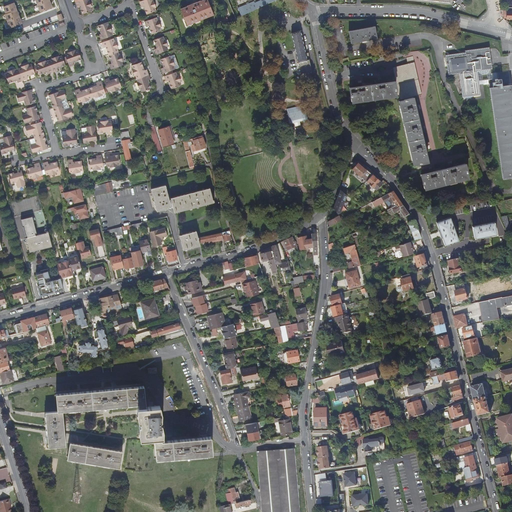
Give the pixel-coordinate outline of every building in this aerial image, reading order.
[(49,0),(35,0),(40,11),(52,7),(49,0)] [(88,1),(87,0),(79,0),(75,2),(77,7),(79,6),(80,5),(81,8),(80,8),(82,14),(92,11),(91,7),(88,1)] [(145,8),(144,8),(146,15),(156,11),(154,8),(152,1),(151,0),(144,0),(139,2),(141,7),(143,6),(144,6),(145,8)] [(207,0),(197,4),(181,10),(187,26),(215,16),(208,0),(207,0)] [(267,0),(248,8),(250,12),(266,5),(276,0),(267,0)] [(22,23),(14,3),(3,7),(6,14),(5,14),(10,28),(22,23)] [(506,8),(503,8),(503,13),(507,14),(507,18),(511,18),(511,11),(506,11),(506,8)] [(161,31),(160,27),(158,21),(157,17),(147,21),(144,22),(146,27),(148,26),(150,25),(150,28),(149,28),(151,34),(161,31)] [(112,36),(111,32),(109,26),(108,22),(98,26),(100,32),(101,32),(102,34),(101,35),(99,35),(100,40),(112,36)] [(349,31),(351,43),(377,39),(375,26),(349,31)] [(301,31),(292,34),(295,48),(303,83),(312,81),(310,73),(312,72),(309,61),(310,60),(309,53),(306,54),(301,31)] [(154,40),(156,46),(157,46),(158,48),(156,48),(154,49),(156,54),(168,50),(167,46),(164,40),(163,37),(154,40)] [(118,52),(117,49),(114,42),(113,39),(101,43),(103,48),(105,47),(107,47),(107,49),(106,49),(108,55),(118,52)] [(459,73),(477,71),(491,69),(492,69),(492,66),(489,49),(489,47),(465,50),(465,52),(445,55),(448,75),(459,73)] [(74,65),(73,62),(73,61),(75,60),(75,62),(82,60),(78,50),(75,51),(69,53),(65,55),(69,67),(74,65)] [(108,55),(111,61),(112,61),(112,63),(111,64),(109,64),(111,69),(116,68),(123,65),(121,62),(119,55),(118,52),(108,55)] [(52,59),(49,61),(53,72),(58,71),(57,68),(57,67),(59,66),(59,67),(65,65),(62,56),(59,57),(52,59)] [(175,69),(174,66),(172,60),(170,56),(161,60),(163,66),(164,65),(165,68),(164,68),(161,69),(163,74),(165,73),(175,69)] [(407,61),(408,64),(393,68),(400,100),(421,95),(414,63),(413,57),(406,58),(407,61)] [(39,75),(45,72),(45,71),(47,71),(47,72),(48,74),(53,72),(49,61),(45,62),(39,64),(36,65),(39,75)] [(146,70),(144,71),(143,71),(142,69),(143,68),(141,62),(132,66),(133,69),(135,76),(136,79),(148,75),(146,70)] [(22,68),(18,69),(22,81),(28,79),(27,76),(26,75),(28,74),(29,76),(35,73),(32,64),(28,65),(22,68)] [(8,83),(15,81),(14,80),(16,79),(17,80),(18,82),(22,81),(18,69),(15,70),(9,72),(5,73),(8,83)] [(477,71),(459,73),(462,97),(480,95),(477,71)] [(181,86),(179,82),(177,76),(176,72),(164,76),(166,81),(168,81),(169,80),(170,82),(169,83),(171,89),(181,86)] [(151,89),(149,83),(147,83),(147,81),(148,80),(150,80),(148,75),(136,79),(138,82),(140,89),(141,92),(151,89)] [(118,78),(112,80),(112,81),(110,82),(110,81),(109,79),(104,80),(108,92),(112,91),(118,89),(121,88),(120,84),(118,78)] [(96,83),(97,85),(97,86),(95,87),(95,86),(88,88),(92,98),(95,97),(102,95),(105,93),(101,81),(96,83)] [(358,84),(358,87),(350,88),(349,88),(350,97),(351,97),(352,102),(391,96),(395,96),(394,91),(395,91),(394,82),(393,82),(382,84),(381,81),(377,81),(378,84),(362,86),(361,84),(358,84)] [(489,87),(502,179),(511,177),(511,96),(510,84),(489,87)] [(78,103),(82,101),(88,99),(92,98),(88,88),(82,91),(83,92),(80,92),(80,91),(79,89),(74,91),(77,99),(78,103)] [(26,91),(17,94),(19,101),(24,100),(25,105),(35,103),(33,97),(32,97),(31,94),(32,94),(31,89),(26,91)] [(67,103),(65,97),(62,90),(49,95),(50,99),(52,99),(53,102),(51,103),(53,108),(63,105),(67,103)] [(419,127),(415,111),(418,110),(417,107),(414,108),(412,99),(404,101),(398,102),(412,161),(412,165),(418,164),(418,165),(427,163),(426,162),(424,150),(427,150),(426,146),(423,147),(421,135),(419,131),(422,130),(422,126),(419,127)] [(63,105),(53,108),(55,113),(57,113),(58,116),(56,117),(58,121),(72,116),(69,108),(67,103),(63,105)] [(27,113),(22,114),(25,123),(39,119),(38,114),(37,115),(36,111),(37,111),(36,105),(26,108),(27,113)] [(287,115),(289,125),(308,120),(307,116),(307,115),(306,111),(306,110),(305,110),(304,110),(304,106),(287,110),(288,114),(287,114),(287,115),(287,116),(287,115)] [(150,128),(154,127),(149,112),(145,113),(150,128)] [(107,131),(108,132),(108,134),(113,133),(111,121),(107,122),(101,123),(97,123),(99,133),(105,132),(105,131),(107,131)] [(34,138),(44,135),(42,130),(41,130),(40,127),(41,126),(40,122),(26,126),(28,134),(33,133),(34,138)] [(97,141),(94,126),(86,128),(87,133),(82,133),(83,143),(89,142),(89,141),(92,140),(92,142),(97,141)] [(160,137),(171,133),(170,132),(172,132),(171,127),(159,131),(160,137)] [(75,129),(66,131),(67,136),(62,136),(63,147),(69,146),(69,144),(73,144),(73,145),(77,144),(75,129)] [(121,141),(130,140),(128,131),(120,132),(121,141)] [(171,133),(160,137),(164,147),(174,144),(173,141),(172,139),(174,138),(173,133),(171,134),(171,133)] [(31,144),(33,153),(47,148),(46,144),(45,145),(44,141),(46,141),(44,135),(34,138),(35,143),(31,144)] [(11,136),(3,138),(4,143),(0,144),(0,147),(2,154),(8,153),(7,151),(10,150),(11,152),(15,151),(11,136)] [(183,142),(190,169),(194,168),(189,146),(191,146),(193,152),(206,147),(202,136),(183,142)] [(161,149),(157,138),(153,139),(156,151),(161,149)] [(131,143),(130,140),(121,141),(122,141),(125,161),(131,160),(129,149),(131,148),(130,143),(131,143)] [(118,155),(112,156),(112,157),(110,157),(110,156),(109,154),(104,155),(106,167),(109,166),(116,165),(120,165),(118,155)] [(96,156),(96,158),(96,159),(94,160),(94,159),(87,160),(89,170),(93,169),(99,168),(103,167),(101,157),(101,155),(96,156)] [(81,161),(75,162),(75,163),(73,163),(73,162),(72,160),(67,160),(67,163),(69,173),(72,172),(79,171),(83,171),(81,161)] [(57,162),(50,163),(51,164),(48,165),(48,164),(47,161),(42,163),(46,175),(49,174),(56,172),(59,171),(57,162)] [(360,161),(356,162),(358,164),(352,170),(366,181),(372,175),(363,167),(365,165),(360,161)] [(34,164),(35,166),(35,167),(33,168),(32,167),(26,169),(29,179),(33,177),(39,176),(42,175),(39,162),(34,164)] [(448,166),(448,168),(433,172),(432,170),(428,171),(429,174),(420,176),(421,177),(423,184),(425,190),(458,181),(467,178),(466,173),(464,164),(452,167),(451,165),(448,166)] [(17,187),(26,185),(21,170),(17,171),(17,173),(14,174),(14,172),(8,174),(11,184),(16,182),(17,187)] [(366,181),(366,182),(373,188),(379,181),(372,175),(366,181)] [(94,195),(104,193),(104,192),(112,191),(110,183),(95,187),(95,186),(92,186),(94,195)] [(171,199),(169,200),(165,186),(151,189),(157,211),(171,208),(173,207),(174,213),(213,203),(214,202),(214,200),(213,200),(210,188),(170,198),(171,199)] [(340,190),(347,195),(349,193),(342,186),(341,186),(339,189),(340,190)] [(80,189),(64,193),(65,198),(72,196),(74,204),(83,201),(80,189)] [(347,195),(340,190),(333,208),(338,214),(340,213),(345,202),(344,202),(347,195)] [(372,202),(375,200),(370,191),(367,193),(372,202)] [(398,208),(403,205),(393,191),(381,198),(384,202),(388,209),(396,205),(398,208)] [(370,203),(368,204),(371,209),(384,202),(381,198),(375,200),(372,202),(370,203)] [(89,217),(85,204),(73,208),(75,214),(78,213),(80,219),(89,217)] [(409,214),(403,205),(398,208),(396,205),(388,209),(387,210),(388,212),(392,210),(394,213),(399,210),(404,217),(409,214)] [(345,212),(347,216),(356,211),(353,207),(345,212)] [(23,228),(35,225),(32,216),(21,219),(23,228)] [(341,220),(341,219),(339,216),(327,223),(327,228),(341,220)] [(450,217),(436,222),(438,227),(445,245),(459,240),(450,217)] [(415,240),(421,238),(415,223),(414,221),(408,223),(415,240)] [(494,222),(472,226),(474,238),(496,234),(494,222)] [(37,233),(35,225),(23,228),(25,236),(27,236),(27,238),(26,238),(29,253),(52,247),(48,231),(46,232),(46,233),(37,235),(35,235),(35,234),(37,233)] [(123,234),(122,230),(121,227),(113,229),(114,232),(114,233),(116,232),(117,235),(123,234)] [(98,228),(89,231),(91,239),(94,238),(96,246),(102,244),(98,228)] [(160,241),(163,240),(162,238),(167,236),(165,228),(149,232),(153,247),(158,246),(161,245),(161,242),(160,241)] [(355,245),(355,246),(359,245),(357,236),(364,233),(363,229),(352,234),(355,245)] [(179,236),(183,250),(184,250),(200,246),(200,245),(197,237),(196,231),(179,236)] [(230,235),(231,235),(230,231),(222,233),(223,240),(223,242),(231,240),(230,235)] [(209,243),(223,240),(222,233),(199,238),(200,243),(208,242),(209,243)] [(308,253),(313,252),(312,244),(312,239),(308,240),(308,241),(307,241),(306,240),(306,236),(297,238),(300,250),(308,248),(308,253)] [(296,247),(296,246),(292,237),(283,241),(288,251),(296,247)] [(142,253),(151,250),(148,240),(139,242),(142,253)] [(413,252),(415,251),(413,245),(411,246),(410,242),(401,244),(395,246),(396,251),(401,250),(403,256),(413,253),(413,252)] [(281,263),(277,250),(275,245),(271,247),(272,251),(275,265),(281,263)] [(347,253),(356,250),(355,246),(355,245),(344,248),(345,253),(347,253)] [(84,246),(79,247),(83,263),(87,262),(86,261),(92,259),(90,250),(86,252),(84,246)] [(361,265),(356,250),(347,253),(350,252),(353,262),(349,263),(350,268),(361,265)] [(134,267),(143,265),(140,251),(131,253),(132,258),(134,267)] [(166,258),(168,258),(169,262),(178,260),(175,251),(166,253),(167,255),(166,255),(166,258)] [(278,276),(275,265),(272,251),(260,255),(262,260),(269,258),(273,275),(276,274),(277,276),(278,276)] [(113,270),(123,267),(121,255),(110,258),(110,260),(113,270)] [(246,267),(259,263),(257,255),(244,259),(246,267)] [(422,271),(429,268),(424,255),(415,257),(418,267),(421,267),(422,271)] [(78,256),(68,259),(69,261),(72,272),(76,271),(75,269),(81,268),(78,256)] [(134,268),(134,267),(132,258),(123,260),(125,269),(130,268),(131,271),(135,270),(134,268)] [(460,259),(449,261),(452,275),(463,273),(460,259)] [(73,276),(72,272),(69,261),(56,264),(59,275),(60,277),(67,276),(67,277),(73,276)] [(287,263),(281,264),(283,273),(289,271),(287,263)] [(106,277),(103,267),(90,271),(93,281),(106,277)] [(356,270),(345,273),(349,288),(360,285),(356,270)] [(224,284),(224,285),(227,284),(227,282),(236,280),(236,281),(241,280),(239,274),(223,278),(225,283),(224,284)] [(410,274),(401,277),(403,287),(397,289),(398,293),(405,291),(405,292),(414,289),(410,274)] [(155,291),(158,290),(169,287),(165,279),(153,283),(155,291)] [(197,280),(188,282),(189,285),(187,286),(184,286),(185,291),(188,290),(189,294),(202,291),(201,285),(198,286),(197,280)] [(63,290),(61,281),(52,283),(38,287),(40,296),(63,290)] [(246,291),(257,289),(255,281),(243,284),(244,291),(246,291)] [(464,284),(455,286),(456,292),(458,302),(468,299),(464,284)] [(25,296),(25,294),(23,288),(23,286),(11,290),(14,299),(25,296)] [(257,289),(246,291),(247,297),(258,294),(257,289)] [(342,305),(339,294),(330,297),(333,307),(340,305),(342,305)] [(206,303),(204,295),(192,298),(194,306),(196,306),(206,303)] [(105,309),(114,307),(113,303),(120,301),(120,298),(119,296),(111,298),(111,297),(104,299),(104,300),(99,301),(102,310),(105,309)] [(484,323),(485,322),(501,319),(498,308),(511,305),(511,296),(479,303),(484,323)] [(432,313),(428,299),(427,300),(417,302),(421,316),(432,313)] [(154,300),(141,303),(146,319),(159,315),(154,300)] [(251,305),(254,315),(264,312),(261,302),(251,305)] [(206,303),(196,306),(198,314),(208,312),(206,303)] [(122,308),(121,305),(114,307),(105,309),(106,314),(115,311),(115,310),(122,308)] [(343,314),(340,305),(333,307),(332,307),(334,317),(343,314)] [(73,311),(75,318),(87,314),(85,306),(82,306),(82,308),(73,311)] [(60,311),(63,321),(65,320),(65,318),(66,318),(67,320),(74,318),(71,308),(60,311)] [(306,322),(309,321),(308,317),(307,317),(305,308),(295,310),(298,323),(306,322)] [(221,327),(225,326),(221,312),(207,316),(210,327),(211,326),(212,329),(221,327)] [(280,327),(279,324),(275,312),(257,317),(258,320),(260,319),(261,322),(269,319),(272,329),(274,328),(280,327)] [(433,320),(443,317),(442,312),(432,315),(433,317),(428,319),(428,321),(433,320)] [(34,318),(36,324),(40,323),(40,326),(49,324),(46,314),(38,316),(34,318)] [(339,323),(338,324),(341,335),(352,331),(349,318),(348,314),(334,318),(335,322),(338,322),(339,321),(339,323)] [(456,329),(468,327),(465,315),(453,317),(456,329)] [(113,322),(115,328),(119,326),(122,329),(120,335),(123,336),(126,335),(129,327),(132,326),(130,317),(113,322)] [(435,327),(445,324),(443,317),(433,320),(435,327)] [(37,328),(36,324),(34,318),(21,321),(21,324),(15,325),(17,334),(29,331),(27,325),(31,324),(31,326),(30,326),(31,330),(36,329),(37,328)] [(240,324),(240,322),(225,326),(221,327),(222,331),(223,335),(224,339),(225,338),(235,336),(237,335),(234,325),(240,324)] [(291,325),(280,327),(283,343),(296,340),(292,332),(298,330),(298,331),(308,329),(306,322),(298,323),(291,325)] [(179,324),(161,329),(156,331),(155,329),(138,334),(139,337),(153,333),(154,337),(180,329),(179,324)] [(447,332),(445,324),(435,327),(430,328),(431,332),(436,330),(437,334),(447,332)] [(279,343),(283,343),(280,327),(274,328),(276,336),(278,336),(279,343)] [(464,342),(469,341),(469,338),(475,337),(472,327),(463,329),(465,338),(461,339),(462,343),(464,342)] [(104,329),(97,331),(99,338),(96,339),(98,345),(95,346),(93,341),(87,342),(74,346),(76,351),(79,357),(86,355),(85,354),(91,352),(90,356),(97,357),(97,350),(109,347),(104,329)] [(47,331),(38,334),(42,346),(51,344),(47,331)] [(436,350),(451,346),(448,335),(438,338),(440,346),(435,347),(436,350)] [(131,336),(117,340),(119,345),(124,343),(126,348),(129,347),(130,349),(132,348),(131,347),(133,346),(134,346),(131,336)] [(235,336),(225,338),(227,349),(237,347),(235,336)] [(469,341),(464,342),(468,358),(481,354),(478,343),(480,343),(479,338),(469,341)] [(386,340),(379,342),(381,350),(382,352),(388,351),(386,340)] [(327,345),(330,356),(345,353),(342,342),(327,345)] [(0,363),(7,361),(9,361),(5,348),(0,349),(0,363)] [(289,364),(300,361),(297,350),(286,353),(283,355),(285,364),(289,364)] [(225,364),(227,370),(235,368),(236,368),(237,367),(234,352),(223,354),(225,360),(226,360),(226,363),(225,364)] [(440,358),(431,360),(433,370),(443,368),(440,358)] [(0,372),(10,370),(7,361),(0,363),(0,372)] [(240,370),(242,381),(258,378),(256,367),(240,370)] [(227,370),(220,371),(223,384),(232,382),(231,376),(236,375),(235,368),(227,370)] [(511,368),(500,371),(503,385),(511,383),(510,379),(511,378),(511,368)] [(11,369),(10,370),(0,372),(3,384),(14,381),(13,376),(17,375),(15,369),(11,370),(11,369)] [(356,376),(359,384),(359,385),(365,383),(366,387),(376,384),(374,380),(379,379),(376,370),(368,373),(356,376)] [(351,382),(355,381),(353,377),(352,371),(340,375),(342,386),(340,387),(341,390),(335,391),(338,401),(349,398),(350,401),(356,399),(351,382)] [(459,379),(457,371),(449,373),(438,376),(432,378),(434,385),(439,384),(439,381),(446,379),(447,382),(451,381),(455,380),(459,379)] [(285,376),(287,386),(297,384),(295,374),(285,376)] [(474,400),(487,397),(483,384),(478,386),(477,382),(470,383),(474,400)] [(454,401),(464,398),(460,385),(452,388),(455,397),(449,399),(450,402),(454,401)] [(56,394),(57,411),(63,411),(136,404),(138,404),(139,408),(146,407),(144,386),(140,386),(56,394)] [(237,409),(248,406),(246,399),(250,398),(248,392),(234,395),(237,409)] [(282,398),(280,399),(279,399),(279,400),(278,400),(279,405),(283,404),(284,407),(290,406),(288,394),(281,395),(282,395),(282,398)] [(478,416),(487,414),(487,413),(491,413),(489,407),(491,407),(489,397),(487,397),(474,400),(478,416)] [(406,403),(411,418),(426,413),(421,398),(406,403)] [(455,413),(455,417),(463,415),(461,405),(449,408),(451,414),(455,413)] [(160,406),(146,407),(139,408),(138,408),(138,415),(139,422),(141,422),(141,425),(139,425),(139,432),(141,439),(154,438),(162,437),(163,437),(163,434),(164,429),(162,422),(161,422),(161,419),(162,419),(162,411),(160,406)] [(237,409),(239,416),(240,416),(241,421),(251,419),(248,406),(237,409)] [(327,409),(315,410),(315,426),(327,426),(327,409)] [(63,414),(63,411),(57,411),(45,412),(46,414),(47,427),(48,447),(66,445),(66,442),(65,433),(64,430),(64,427),(63,414)] [(388,417),(386,411),(371,415),(375,430),(392,425),(389,417),(388,417)] [(353,412),(340,416),(344,426),(342,427),(344,435),(361,430),(358,418),(355,419),(353,412)] [(511,415),(498,419),(500,426),(501,426),(501,427),(501,429),(498,430),(499,434),(500,434),(501,437),(502,436),(504,443),(511,441),(511,415)] [(292,433),(289,416),(287,417),(278,418),(280,435),(292,433)] [(472,430),(469,419),(450,424),(451,430),(458,428),(465,426),(466,425),(468,431),(472,430)] [(247,433),(258,431),(256,422),(245,424),(247,433)] [(260,440),(258,431),(247,433),(248,441),(260,440)] [(162,437),(154,438),(156,459),(209,454),(212,454),(210,436),(162,441),(162,437)] [(383,438),(379,439),(379,440),(369,441),(369,440),(363,441),(364,449),(365,449),(366,453),(372,452),(371,448),(381,447),(380,444),(384,444),(383,438)] [(473,451),(471,441),(464,443),(455,445),(457,455),(473,451)] [(70,443),(68,457),(67,459),(120,468),(123,451),(79,444),(70,443)] [(320,470),(330,469),(328,458),(327,446),(317,448),(317,451),(316,451),(317,456),(318,456),(318,459),(318,462),(318,467),(319,467),(320,470)] [(260,490),(262,511),(299,511),(294,449),(285,449),(266,451),(257,452),(260,488),(260,490)] [(466,468),(476,465),(473,453),(457,458),(458,463),(465,462),(466,468)] [(497,466),(508,463),(507,456),(499,457),(499,458),(495,459),(497,466)] [(423,459),(425,467),(428,466),(433,464),(431,457),(423,459)] [(502,477),(511,476),(508,463),(497,466),(500,478),(502,477)] [(476,465),(466,468),(461,469),(462,473),(465,473),(468,483),(474,481),(473,479),(480,477),(476,465)] [(346,487),(358,485),(356,471),(344,472),(346,487)] [(327,501),(335,500),(333,479),(327,480),(327,473),(316,474),(319,499),(318,499),(318,503),(322,503),(322,497),(327,497),(327,501)] [(504,486),(511,484),(511,475),(511,476),(502,477),(504,486)] [(233,503),(238,502),(237,498),(239,497),(238,491),(235,492),(234,487),(228,488),(229,493),(226,494),(227,498),(229,504),(233,503)] [(369,493),(353,493),(353,505),(369,505),(369,493)] [(238,502),(233,503),(235,507),(250,504),(249,499),(238,502)] [(0,511),(10,511),(8,500),(0,501),(0,511)]
